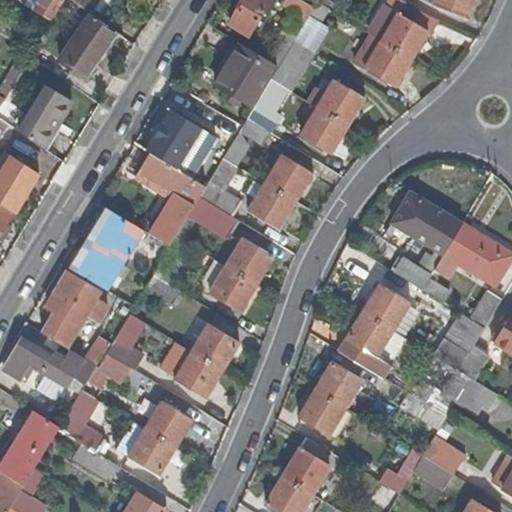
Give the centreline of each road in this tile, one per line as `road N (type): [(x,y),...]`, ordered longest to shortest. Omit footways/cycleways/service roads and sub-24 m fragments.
road 1 (residential): [(211,511),(318,247),(369,170),(411,139),(456,124)]
road 2 (residential): [(189,0),(0,311)]
